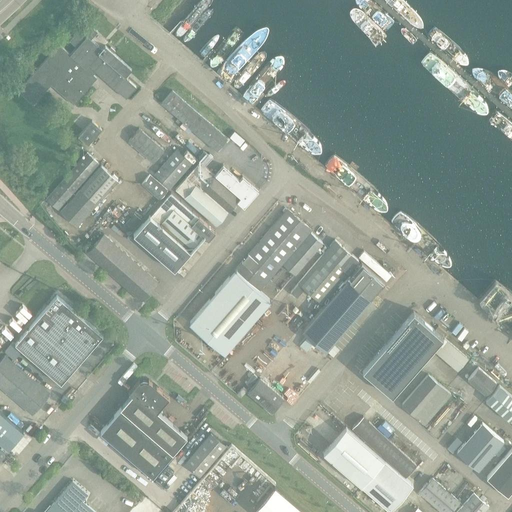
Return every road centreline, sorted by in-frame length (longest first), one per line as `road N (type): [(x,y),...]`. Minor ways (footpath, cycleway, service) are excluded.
road 1 (unclassified): [(0,504),(148,333)]
road 2 (unclassified): [(210,88),(238,103),(374,229)]
road 3 (unclassified): [(148,333),(289,171)]
road 4 (unclassified): [(23,225),(148,333)]
road 5 (unclassified): [(148,333),(272,441)]
road 6 (unclassified): [(134,173),(105,141),(176,58)]
road 7 (unclassified): [(421,271),(340,363)]
road 8 (unclassified): [(421,271),(511,351)]
